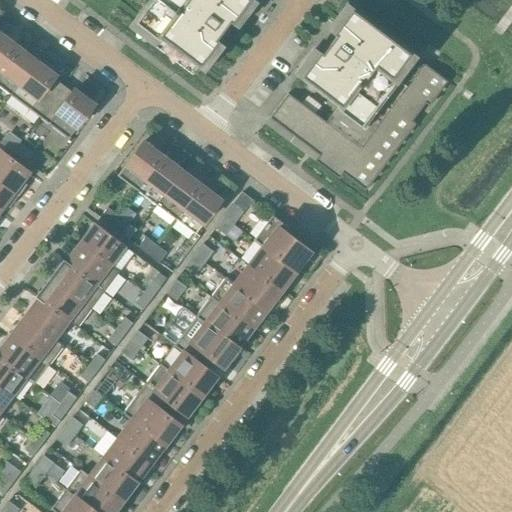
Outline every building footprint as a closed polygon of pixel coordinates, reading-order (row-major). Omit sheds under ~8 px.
[(250,0),(151,0),(137,19),(200,66),(219,42),(216,40),(222,31),(229,22),(232,24),(250,0)] [(407,57),(410,54),(351,9),(333,34),(335,36),(329,44),(322,54),(319,51),(301,76),(339,105),(326,123),(287,94),(269,118),(318,155),(316,158),(314,161),(338,179),(343,174),(365,191),(397,148),(415,124),(412,121),(425,103),(429,106),(447,82),(423,63),(420,67),(414,62),(407,57)] [(0,68),(16,47),(0,35),(0,68)] [(31,68),(35,62),(16,47),(0,68),(0,88),(10,96),(10,95),(31,68)] [(39,117),(63,86),(54,79),(55,77),(35,62),(31,68),(10,95),(10,96),(39,117)] [(39,117),(68,139),(93,106),(73,90),(71,92),(63,86),(39,117)] [(9,132),(0,142),(0,143),(12,152),(20,142),(21,141),(9,132)] [(20,142),(12,152),(19,157),(27,147),(20,142)] [(137,191),(162,158),(142,143),(117,176),(137,191)] [(0,150),(0,183),(18,197),(27,185),(22,182),(29,172),(0,151),(0,150)] [(156,206),(181,172),(162,158),(137,191),(156,206)] [(175,220),(200,187),(181,172),(156,206),(175,220)] [(9,208),(18,197),(0,183),(0,210),(5,205),(9,208)] [(200,187),(175,220),(195,235),(220,201),(200,187)] [(223,217),(234,225),(244,212),(233,204),(223,217)] [(110,226),(118,216),(107,208),(99,218),(110,226)] [(118,216),(110,226),(121,234),(129,224),(118,216)] [(263,248),(294,271),(309,251),(288,235),(291,230),(272,216),(253,241),(263,248)] [(225,236),(234,225),(223,217),(215,228),(225,236)] [(79,243),(109,265),(123,246),(94,224),(79,243)] [(149,255),(156,245),(145,237),(138,247),(149,255)] [(119,273),(109,265),(79,243),(65,262),(104,292),(119,273)] [(194,255),(205,263),(213,252),(202,244),(194,255)] [(156,245),(149,255),(159,263),(167,253),(156,245)] [(280,290),(294,271),(263,248),(249,266),(280,290)] [(196,274),(205,263),(194,255),(186,266),(196,274)] [(104,292),(65,262),(63,260),(49,279),(56,284),(91,310),(104,292)] [(265,309),(280,290),(249,266),(235,285),(265,309)] [(265,309),(235,285),(225,278),(210,297),(251,328),(265,309)] [(77,328),(91,310),(56,284),(49,279),(35,297),(37,299),(67,321),(77,328)] [(176,302),(186,288),(176,280),(165,294),(176,302)] [(152,281),(143,292),(152,298),(160,287),(159,287),(152,281)] [(143,310),(152,298),(143,292),(135,304),(143,310)] [(210,297),(196,317),(236,347),(251,328),(210,297)] [(37,299),(24,316),(54,339),(67,321),(37,299)] [(23,317),(9,336),(35,356),(48,366),(63,347),(63,346),(54,339),(24,316),(23,317)] [(221,367),(236,347),(196,317),(174,345),(184,352),(195,361),(201,352),(221,367)] [(116,329),(124,335),(132,324),(124,318),(116,329)] [(115,347),(124,335),(116,329),(108,340),(115,347)] [(129,342),(139,350),(148,339),(137,331),(129,342)] [(0,347),(0,360),(24,378),(33,385),(34,385),(48,366),(35,356),(9,336),(0,347)] [(131,361),(139,350),(129,342),(121,353),(131,361)] [(215,376),(195,361),(184,352),(169,371),(201,395),(215,376)] [(88,366),(96,372),(105,361),(97,355),(88,366)] [(0,386),(11,395),(24,378),(0,360),(0,386)] [(159,365),(145,384),(165,401),(165,400),(185,415),(186,415),(201,395),(169,371),(160,364),(159,365)] [(87,383),(96,372),(88,366),(80,377),(87,383)] [(123,413),(122,414),(132,421),(163,445),(164,444),(179,424),(159,409),(165,401),(145,384),(123,413)] [(0,409),(11,395),(0,386),(0,409)] [(94,409),(103,398),(92,390),(84,401),(94,409)] [(59,404),(67,410),(76,399),(68,393),(59,404)] [(59,422),(67,410),(59,404),(50,415),(59,422)] [(63,429),(74,437),(82,425),(72,417),(63,429)] [(132,421),(118,439),(149,463),(163,445),(132,421)] [(33,439),(41,445),(49,434),(41,428),(33,439)] [(66,447),(74,437),(63,429),(55,439),(66,447)] [(32,457),(41,445),(33,439),(24,451),(32,457)] [(135,482),(149,463),(118,439),(103,459),(135,482)] [(35,467),(45,475),(53,464),(43,456),(35,467)] [(103,459),(90,477),(121,500),(135,482),(103,459)] [(4,478),(12,483),(20,472),(13,466),(4,478)] [(35,488),(45,475),(35,467),(25,480),(35,488)] [(65,490),(93,511),(112,511),(120,501),(121,500),(90,477),(80,470),(79,471),(65,490)] [(0,492),(3,495),(12,483),(4,478),(0,482),(0,492)] [(93,511),(65,490),(50,509),(53,511),(93,511)] [(0,511),(16,511),(19,510),(8,502),(0,511)]
